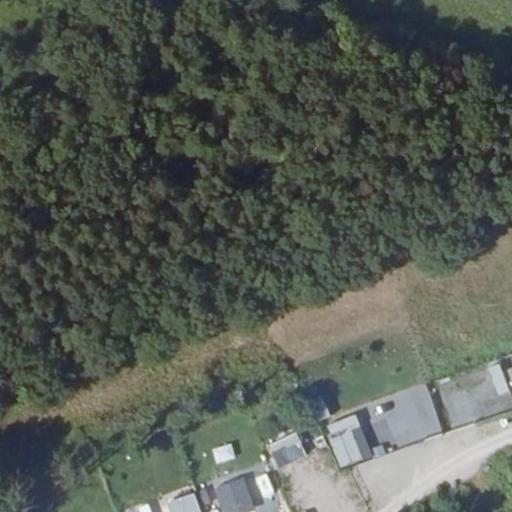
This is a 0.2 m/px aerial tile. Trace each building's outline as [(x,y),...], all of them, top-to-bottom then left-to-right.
[(474,422),(471,412),(511,401),(503,374),(435,394),(446,431),(474,422)] [(418,426),(431,421),(422,394),(408,399),(418,426)] [(325,425),(338,468),(371,458),(358,415),(325,425)] [(264,447),(274,470),(306,456),(296,433),(264,447)] [(168,511),(199,511),(193,493),(165,503),(168,511)] [(273,511),(286,511),(282,503),(272,508),(273,511)]
